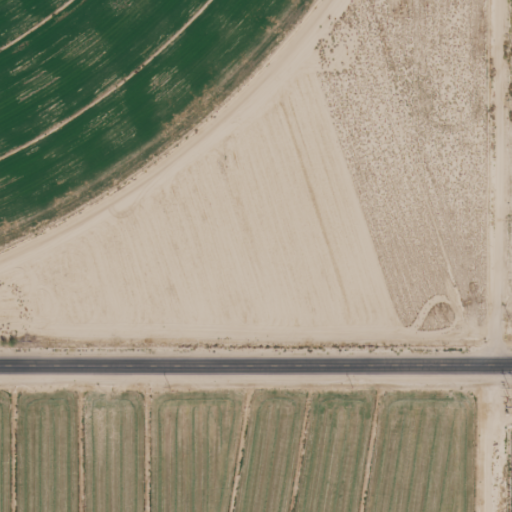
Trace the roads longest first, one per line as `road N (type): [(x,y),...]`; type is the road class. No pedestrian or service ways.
road 1 (residential): [(508,0),(500,368),(507,511)]
road 2 (tertiary): [(0,366),(511,368)]
